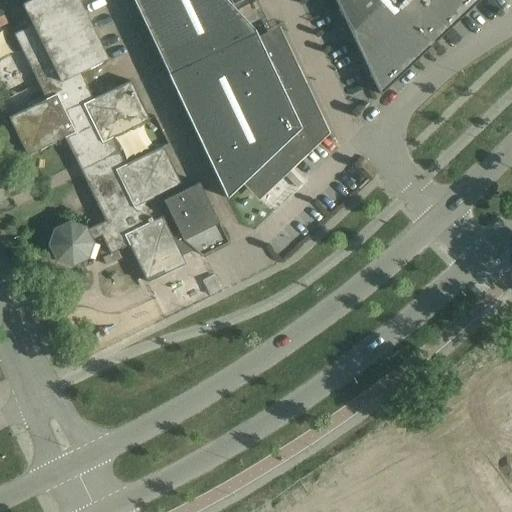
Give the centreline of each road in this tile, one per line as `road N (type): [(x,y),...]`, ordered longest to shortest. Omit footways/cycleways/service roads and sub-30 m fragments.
road 1 (tertiary): [(105,511),(323,384),(406,324),(479,256)]
road 2 (tertiary): [(437,217),(369,279),(228,383),(71,465)]
road 3 (unknown): [(101,280),(165,253),(248,201),(340,115)]
road 4 (unclassified): [(387,154),(349,134),(286,0)]
road 5 (unclassified): [(387,154),(405,102),(511,27)]
